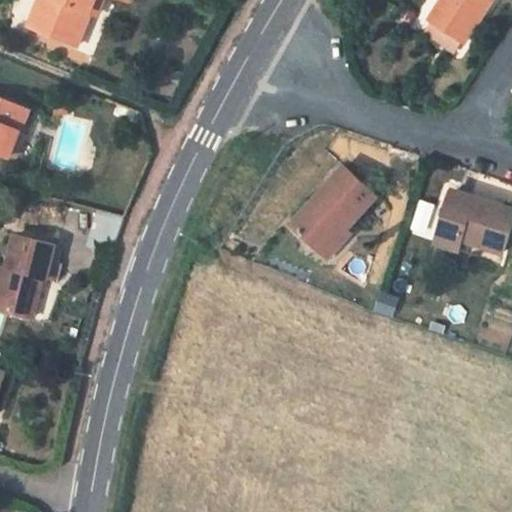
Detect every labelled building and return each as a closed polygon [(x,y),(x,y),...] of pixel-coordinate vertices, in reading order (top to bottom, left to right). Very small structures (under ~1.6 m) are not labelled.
[(39,0),(28,28),(79,47),(92,14),(98,0),(128,0),(129,0),(128,0),(39,0)] [(98,0),(92,14),(99,16),(106,0),(98,0)] [(442,0),(429,20),(433,23),(464,43),(466,44),(493,0),(442,0)] [(464,43),(433,23),(426,34),(457,54),(464,43)] [(0,154),(11,159),(22,134),(14,131),(24,110),(0,100),(0,154)] [(14,131),(22,134),(31,113),(24,110),(14,131)] [(293,226),(318,250),(329,239),(338,249),(353,233),(349,230),(377,198),(345,169),(293,226)] [(437,245),(460,252),(463,240),(484,246),(504,253),(511,226),(511,210),(454,191),(437,245)] [(35,280),(43,281),(47,282),(47,281),(51,265),(56,248),(15,238),(6,273),(0,271),(0,312),(26,318),(35,280)] [(328,259),(338,249),(329,239),(318,250),(328,259)] [(480,258),(484,246),(463,240),(460,252),(480,258)] [(51,265),(47,281),(55,283),(59,276),(61,268),(51,265)] [(26,318),(33,320),(43,281),(35,280),(26,318)]
